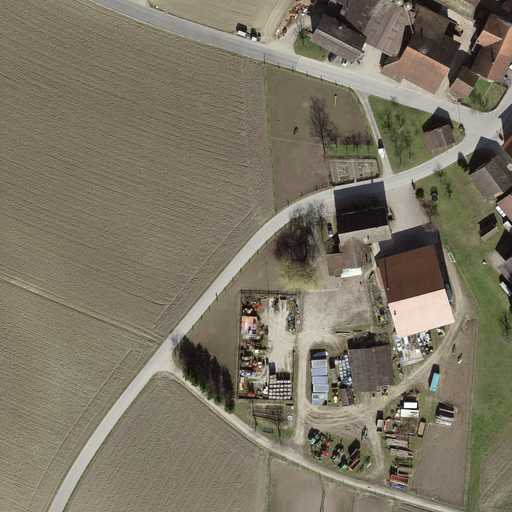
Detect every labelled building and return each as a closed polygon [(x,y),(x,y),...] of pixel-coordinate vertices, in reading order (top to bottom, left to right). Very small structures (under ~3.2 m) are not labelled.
[(450,23),(402,0),(329,0),(311,37),(357,61),(367,41),(389,51),(378,72),(402,84),(405,76),(437,92),(463,42),(445,33),(450,23)] [(511,65),(511,17),(494,8),(480,37),(488,41),(477,63),(506,78),(511,65)] [(483,72),(466,63),(453,89),(469,98),(483,72)] [(448,124),(424,132),(430,149),(454,142),(448,124)] [(511,165),(502,152),(471,174),(490,200),(511,183),(511,165)] [(511,191),(500,202),(511,215),(511,191)] [(346,248),(329,251),(331,267),(377,260),(373,237),(394,234),(389,204),(340,211),(346,248)] [(487,237),(501,227),(494,219),(481,229),(487,237)] [(439,240),(383,255),(403,330),(458,315),(439,240)] [(511,254),(502,263),(511,275),(511,254)] [(257,325),(258,313),(244,312),(243,325),(257,325)] [(396,339),(402,360),(423,353),(419,339),(415,340),(414,334),(396,339)] [(394,344),(351,348),(356,391),(399,387),(394,344)] [(329,362),(313,363),(315,403),(330,403),(329,362)] [(443,405),(438,418),(453,423),(457,409),(443,405)]
